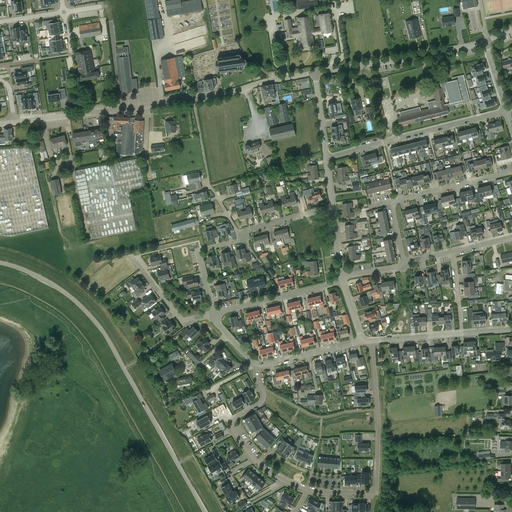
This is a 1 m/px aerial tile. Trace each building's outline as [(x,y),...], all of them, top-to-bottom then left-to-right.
[(20,0),(10,2),(12,10),(15,9),(16,12),(22,11),(20,0)] [(43,0),(44,5),(40,5),(40,9),(49,7),(48,4),(55,3),(54,0),(43,0)] [(155,0),(144,0),(148,20),(160,18),(159,13),(158,13),(155,0)] [(168,17),(202,11),(200,0),(193,0),(181,2),(180,0),(173,0),(165,1),(166,10),(168,17)] [(295,0),(295,1),(297,1),(297,6),(305,5),(305,8),(308,8),(306,0),(295,0)] [(461,0),(461,1),(463,9),(477,7),(475,0),(461,0)] [(290,16),(284,17),(287,38),(294,37),(295,38),(300,37),(302,47),(314,45),(312,35),(333,32),(330,13),(318,15),(320,28),(313,30),(310,16),(299,18),(297,19),(299,31),(293,32),(290,16)] [(451,25),(455,24),(453,16),(449,17),(449,18),(446,18),(441,19),(442,26),(447,26),(451,25)] [(147,20),(151,40),(164,38),(160,18),(148,20),(147,20)] [(410,39),(421,36),(417,19),(406,22),(407,29),(408,29),(410,39)] [(104,34),(102,22),(79,26),(81,38),(104,34)] [(11,36),(12,42),(21,40),(21,41),(20,30),(19,27),(18,28),(18,27),(14,27),(14,28),(13,28),(14,35),(11,36)] [(26,29),(20,30),(21,41),(27,40),(28,42),(31,42),(30,36),(27,37),(26,29)] [(128,47),(116,48),(121,93),(123,93),(131,92),(133,92),(133,91),(138,91),(136,79),(132,79),(128,47)] [(98,72),(95,72),(93,66),(96,66),(95,62),(93,63),(90,50),(75,53),(80,81),(99,77),(98,72)] [(219,68),(220,73),(227,72),(227,74),(231,74),(231,72),(238,71),(239,72),(241,72),(242,70),(242,66),(244,66),(246,63),(246,60),(243,58),(241,59),(241,57),(240,55),(237,54),(235,55),(217,58),(218,64),(215,64),(216,68),(219,68)] [(181,77),(185,76),(183,63),(184,63),(184,62),(186,62),(185,57),(182,58),(182,56),(160,60),(165,84),(166,90),(180,88),(179,83),(182,82),(181,77)] [(503,69),(511,67),(511,59),(501,62),(503,69)] [(477,65),(474,67),(475,72),(472,73),(474,78),(477,77),(483,74),(482,70),(485,69),(483,64),(482,64),(481,63),(477,65)] [(15,74),(14,74),(15,78),(16,78),(16,79),(27,78),(29,77),(28,71),(34,70),(33,66),(21,68),(22,72),(15,73),(15,74)] [(476,82),(477,87),(486,84),(485,80),(488,79),(486,73),(483,74),(477,77),(478,82),(476,82)] [(455,110),(453,105),(470,101),(464,80),(463,75),(451,78),(452,81),(440,84),(441,88),(433,90),(436,101),(427,103),(429,109),(397,117),(400,126),(449,114),(448,112),(455,110)] [(17,80),(16,80),(16,85),(17,84),(17,86),(25,84),(25,87),(31,86),(30,83),(28,84),(27,78),(16,79),(17,80)] [(203,81),(204,84),(205,91),(206,91),(206,92),(214,90),(213,89),(214,88),(214,87),(215,87),(216,86),(215,79),(214,79),(203,81)] [(205,91),(204,84),(202,85),(201,81),(199,82),(197,85),(197,86),(198,93),(205,91)] [(272,84),(261,87),(263,94),(264,93),(268,92),(268,94),(274,92),(272,84)] [(486,85),(478,88),(479,93),(480,92),(481,97),(493,94),(491,88),(488,89),(486,85)] [(92,95),(102,94),(101,87),(92,88),(92,95)] [(48,95),(48,96),(49,102),(49,103),(49,102),(53,102),(56,101),(60,101),(61,101),(60,100),(60,96),(66,95),(65,89),(58,90),(59,94),(48,95)] [(263,94),(265,104),(271,102),(276,102),(275,99),(274,92),(268,94),(268,92),(264,93),(263,94)] [(34,96),(27,97),(27,98),(28,98),(29,108),(29,109),(30,109),(30,110),(35,109),(35,108),(36,108),(35,101),(38,100),(37,93),(33,93),(34,96)] [(28,98),(22,99),(21,95),(17,95),(18,103),(22,103),(23,109),(24,109),(24,110),(28,109),(29,108),(28,98)] [(491,100),(489,95),(481,97),(484,108),(496,104),(494,99),(491,100)] [(355,116),(362,115),(361,109),(359,99),(358,99),(358,98),(356,98),(356,99),(351,100),(352,111),(353,110),(355,116)] [(281,122),(289,120),(286,103),(277,105),(279,114),(276,114),(274,106),(264,108),(268,126),(278,123),(277,119),(280,119),(281,122)] [(334,103),(328,105),(331,119),(335,118),(335,119),(343,117),(341,112),(334,114),(334,113),(336,112),(334,103)] [(365,108),(367,120),(373,119),(371,107),(365,108)] [(133,155),(133,154),(142,154),(144,121),(132,120),(132,118),(113,117),(109,117),(108,123),(113,123),(113,130),(113,134),(117,134),(116,155),(133,155)] [(497,121),(497,122),(488,125),(489,130),(485,130),(488,139),(495,138),(493,132),(503,130),(500,121),(497,121)] [(174,122),(165,123),(166,134),(175,133),(174,122)] [(272,141),(295,136),(293,123),(269,129),(272,141)] [(341,125),(338,125),(338,126),(331,127),(332,134),(342,133),(342,132),(341,125)] [(96,140),(104,139),(102,128),(87,131),(89,141),(89,144),(97,143),(96,140)] [(478,136),(478,139),(481,138),(479,131),(477,131),(476,128),(469,129),(472,137),(478,136)] [(0,134),(0,144),(6,144),(5,141),(13,140),(12,129),(4,130),(4,134),(0,134)] [(469,142),(468,138),(472,137),(469,129),(463,131),(466,142),(466,141),(467,145),(469,144),(469,142)] [(73,134),(75,144),(75,147),(80,146),(80,147),(82,147),(82,146),(82,147),(89,145),(89,144),(89,141),(87,131),(73,134)] [(460,144),(460,143),(466,142),(463,131),(457,132),(458,136),(455,137),(456,139),(458,146),(458,145),(460,144)] [(345,140),(343,140),(342,133),(332,134),(333,141),(336,140),(336,142),(340,141),(340,144),(346,143),(345,140)] [(58,137),(60,144),(59,144),(60,147),(67,145),(64,135),(58,137)] [(458,148),(458,146),(456,139),(453,139),(452,136),(446,137),(448,146),(452,145),(453,147),(455,147),(455,149),(458,148)] [(60,144),(58,137),(50,139),(52,149),(60,147),(59,144),(60,144)] [(443,150),(445,150),(444,146),(448,146),(446,137),(440,139),(442,147),(443,150)] [(434,152),(436,151),(436,149),(442,147),(440,139),(434,140),(434,139),(431,140),(434,152)] [(41,161),(48,159),(43,141),(36,143),(41,161)] [(419,149),(421,157),(424,157),(420,141),(414,143),(416,150),(419,149)] [(256,152),(258,151),(257,148),(260,147),(258,142),(253,144),(248,146),(246,146),(245,147),(244,148),(244,149),(244,150),(245,151),(246,152),(247,152),(248,152),(249,152),(249,153),(251,154),(256,153),(256,152)] [(500,154),(510,152),(508,146),(494,149),(495,152),(499,151),(500,154)] [(396,158),(398,166),(401,165),(400,163),(399,158),(398,155),(396,147),(390,149),(392,156),(396,155),(396,158)] [(0,235),(11,236),(48,228),(35,170),(30,148),(0,149),(0,235)] [(510,152),(500,154),(501,158),(496,159),(497,161),(511,158),(510,152)] [(384,161),(382,156),(377,157),(375,153),(369,155),(372,163),(372,165),(382,162),(384,161)] [(364,169),(370,167),(369,164),(372,163),(369,155),(361,157),(364,169)] [(477,155),(478,157),(477,157),(480,169),(486,167),(484,159),(481,160),(480,157),(479,155),(477,155)] [(127,195),(146,190),(139,158),(75,171),(81,206),(85,205),(92,238),(137,229),(130,197),(128,197),(127,195)] [(490,158),(489,158),(484,159),(486,167),(492,166),(490,158)] [(464,161),(465,167),(466,168),(468,168),(469,171),(475,170),(473,162),(470,163),(469,159),(467,160),(464,161)] [(439,163),(439,165),(443,180),(448,178),(445,170),(443,170),(442,168),(443,167),(442,165),(441,162),(439,163)] [(434,180),(438,179),(438,181),(443,180),(439,165),(436,166),(437,169),(438,169),(439,171),(433,173),(434,180)] [(463,175),(463,173),(465,172),(464,165),(455,167),(458,176),(463,175)] [(338,175),(345,174),(345,172),(348,171),(347,167),(337,168),(338,175)] [(432,176),(431,176),(430,170),(428,171),(427,169),(424,170),(425,174),(422,175),(424,183),(430,181),(433,180),(432,176)] [(318,172),(310,173),(311,175),(308,175),(308,180),(318,179),(318,172)] [(403,172),(404,177),(406,187),(412,186),(410,178),(407,178),(406,173),(404,172),(403,172)] [(419,176),(418,172),(415,172),(418,184),(424,183),(422,175),(419,176)] [(196,189),(201,188),(200,182),(200,181),(198,173),(187,175),(189,184),(195,183),(196,189)] [(395,179),(397,184),(399,184),(400,188),(406,187),(404,177),(395,179)] [(50,180),(53,195),(62,194),(59,179),(50,180)] [(383,180),(385,190),(391,188),(389,179),(383,180)] [(385,190),(383,180),(377,182),(380,191),(385,190)] [(380,191),(377,182),(371,183),(374,193),(380,191)] [(231,193),(232,193),(237,192),(236,186),(240,185),(240,183),(235,184),(230,186),(231,189),(230,189),(229,190),(230,193),(231,193)] [(374,193),(371,183),(365,184),(368,194),(374,193)] [(490,186),(484,187),(486,196),(492,194),(493,198),(496,197),(497,197),(496,192),(495,190),(491,191),(490,186)] [(249,187),(241,189),(241,191),(242,193),(243,195),(250,194),(250,191),(249,187)] [(479,194),(476,195),(478,202),(481,201),(480,200),(483,199),(483,198),(483,196),(486,196),(484,187),(478,189),(479,193),(479,194)] [(306,190),(302,191),(303,195),(306,195),(307,198),(308,198),(309,200),(313,199),(313,201),(314,202),(317,201),(316,198),(321,197),(319,191),(314,192),(311,193),(309,193),(308,190),(306,190)] [(472,190),(465,192),(467,200),(470,200),(471,202),(472,202),(474,202),(475,203),(478,202),(476,195),(473,195),(473,194),(472,190)] [(198,194),(196,194),(195,193),(191,194),(193,203),(200,201),(202,200),(208,199),(206,191),(200,193),(201,193),(198,194)] [(460,199),(457,199),(459,207),(462,206),(465,205),(464,201),(467,200),(465,192),(459,193),(460,197),(460,199)] [(288,199),(290,206),(297,204),(294,194),(290,195),(290,198),(288,199)] [(452,204),(452,206),(453,207),(456,206),(456,208),(459,207),(457,198),(454,199),(453,195),(447,196),(449,205),(452,204)] [(290,206),(288,199),(286,199),(285,196),(281,198),(283,208),(290,206)] [(443,207),(449,205),(447,196),(440,198),(442,204),(439,205),(440,207),(441,212),(444,211),(443,207)] [(266,205),(268,212),(275,210),(272,200),(267,202),(268,204),(266,205)] [(198,211),(199,217),(214,213),(211,203),(199,207),(200,210),(198,211)] [(268,212),(266,205),(264,205),(263,203),(258,204),(261,214),(268,212)] [(343,211),(350,210),(350,208),(352,208),(352,203),(342,204),(343,211)] [(441,214),(441,212),(440,207),(437,208),(435,203),(429,205),(431,214),(432,213),(434,215),(436,215),(437,212),(438,215),(441,214)] [(426,217),(425,215),(426,215),(427,217),(430,216),(430,214),(431,214),(429,205),(423,206),(420,207),(423,218),(426,217)] [(244,211),(246,218),(252,216),(250,206),(245,208),(246,210),(244,211)] [(415,218),(415,219),(416,220),(423,218),(420,207),(417,208),(411,209),(413,218),(415,218)] [(241,209),(236,210),(239,220),(246,218),(244,211),(242,212),(241,209)] [(408,225),(408,222),(414,221),(413,218),(411,209),(404,211),(401,212),(403,218),(405,226),(408,225)] [(350,210),(343,211),(343,218),(354,217),(353,212),(350,212),(350,210)] [(501,224),(503,223),(502,217),(499,218),(500,222),(498,223),(498,219),(494,220),(497,231),(502,230),(501,224)] [(494,221),(489,222),(488,221),(485,221),(487,227),(490,226),(492,233),(497,231),(494,220),(494,221)] [(303,238),(313,236),(311,222),(301,224),(301,229),(304,228),(305,233),(302,233),(303,238)] [(222,237),(228,236),(227,231),(230,230),(229,224),(222,225),(223,228),(220,229),(222,237)] [(346,232),(353,231),(352,230),(355,229),(355,224),(345,226),(346,232)] [(461,232),(464,231),(463,224),(457,226),(457,228),(456,229),(457,231),(454,232),(456,240),(463,238),(461,232)] [(475,229),(475,225),(469,227),(472,237),(478,236),(476,229),(475,229)] [(379,232),(380,237),(386,235),(385,233),(390,232),(388,226),(380,228),(381,231),(379,232)] [(280,230),(282,237),(284,237),(285,239),(290,238),(287,228),(280,230)] [(204,236),(205,237),(207,236),(208,241),(214,239),(214,237),(217,237),(216,229),(206,231),(206,232),(205,233),(204,234),(204,236)] [(282,237),(280,230),(273,232),(276,242),(281,241),(280,238),(282,237)] [(421,236),(421,239),(424,248),(430,246),(428,238),(431,238),(430,231),(424,232),(424,236),(421,236)] [(433,236),(435,245),(441,244),(440,237),(443,236),(441,231),(437,232),(437,235),(433,236)] [(260,236),(262,243),(264,242),(265,245),(269,244),(267,234),(260,236)] [(262,243),(260,236),(253,238),(256,248),(260,246),(260,243),(262,243)] [(407,245),(410,244),(411,251),(418,249),(415,237),(411,238),(411,237),(405,239),(407,245)] [(349,254),(355,253),(355,251),(358,250),(357,246),(348,247),(349,254)] [(238,259),(242,258),(243,260),(244,260),(244,262),(250,261),(248,253),(245,253),(244,248),(236,250),(238,259)] [(222,263),(228,261),(229,265),(231,264),(231,266),(235,265),(233,259),(230,259),(228,252),(221,254),(222,258),(221,258),(222,263)] [(502,263),(511,260),(511,253),(500,255),(502,263)] [(160,264),(161,267),(167,266),(166,260),(162,260),(161,260),(160,256),(157,257),(156,256),(154,256),(153,258),(150,258),(152,266),(160,264)] [(216,265),(217,268),(220,268),(218,257),(215,258),(214,256),(208,257),(210,266),(216,265)] [(470,262),(473,262),(472,256),(464,257),(465,261),(462,261),(462,267),(470,266),(470,262)] [(117,260),(111,265),(114,269),(118,267),(120,270),(121,269),(128,264),(126,261),(125,262),(124,259),(119,263),(117,260)] [(128,264),(120,270),(121,271),(124,275),(122,277),(125,279),(129,276),(127,273),(131,270),(130,267),(128,264)] [(164,267),(165,270),(157,272),(158,272),(157,272),(156,273),(157,275),(158,276),(160,281),(169,278),(167,270),(171,269),(170,265),(164,267)] [(317,268),(310,268),(310,271),(307,271),(308,276),(318,275),(317,268)] [(442,281),(449,279),(447,270),(441,271),(441,274),(438,275),(439,283),(443,283),(442,281)] [(432,282),(435,282),(434,272),(427,273),(428,277),(425,277),(426,287),(433,286),(432,282)] [(284,280),(286,287),(293,285),(292,279),(292,274),(289,275),(289,279),(284,280)] [(425,284),(426,284),(424,277),(422,278),(421,277),(420,274),(417,275),(418,276),(415,277),(416,286),(420,286),(420,289),(425,288),(425,284)] [(257,289),(266,286),(263,276),(246,281),(250,292),(257,290),(257,289)] [(189,288),(198,285),(197,278),(190,280),(189,277),(183,279),(185,289),(189,288)] [(129,288),(132,286),(134,289),(142,283),(138,278),(138,279),(137,278),(133,281),(131,279),(125,283),(129,288)] [(286,287),(284,280),(279,281),(279,278),(276,278),(277,282),(279,288),(286,287)] [(471,279),(471,282),(464,282),(464,289),(474,288),(473,284),(477,283),(477,278),(471,279)] [(221,284),(215,286),(217,291),(226,289),(225,283),(227,283),(227,279),(220,281),(221,284)] [(511,280),(504,280),(503,290),(511,290),(511,280)] [(355,284),(357,292),(363,290),(363,291),(367,289),(371,288),(370,283),(366,285),(362,287),(360,282),(360,283),(355,284)] [(382,288),(379,288),(379,294),(380,297),(380,299),(383,298),(382,294),(385,294),(385,293),(389,293),(388,292),(387,282),(381,283),(381,284),(382,288)] [(136,291),(133,293),(137,298),(142,294),(140,291),(145,288),(144,287),(145,287),(142,283),(134,289),(136,291)] [(365,296),(359,298),(362,305),(368,303),(372,302),(370,297),(372,296),(374,296),(379,294),(379,288),(378,288),(374,289),(370,291),(371,291),(366,293),(367,297),(366,297),(365,296)] [(478,292),(474,292),(474,288),(464,289),(465,295),(472,295),(473,298),(479,297),(478,292)] [(218,297),(224,296),(225,299),(231,298),(230,294),(227,295),(226,289),(217,291),(218,297)] [(194,301),(196,300),(197,303),(201,302),(200,299),(201,299),(200,292),(194,293),(193,290),(187,292),(189,298),(193,297),(194,301)] [(335,292),(328,294),(330,302),(334,301),(335,305),(338,304),(337,300),(339,299),(338,296),(336,297),(335,292)] [(148,307),(156,301),(151,295),(146,299),(145,298),(142,300),(148,307)] [(319,306),(323,306),(322,302),(320,296),(313,297),(315,304),(319,303),(319,306)] [(308,306),(308,309),(312,308),(311,305),(315,304),(313,297),(307,299),(309,306),(308,306)] [(135,309),(141,304),(138,299),(131,304),(135,309)] [(299,311),(303,310),(302,307),(301,307),(300,301),(293,302),(295,309),(298,308),(299,311)] [(287,304),(288,311),(287,311),(288,314),(292,313),(291,310),(295,309),(293,302),(287,304)] [(279,316),(283,315),(282,312),(281,312),(279,306),(273,307),(274,314),(278,313),(279,316)] [(160,322),(165,318),(163,315),(165,314),(160,307),(156,310),(154,309),(151,311),(153,313),(152,313),(157,320),(157,319),(160,322)] [(266,309),(268,315),(267,316),(268,319),(271,318),(271,315),(274,314),(273,307),(266,309)] [(447,315),(444,316),(445,324),(451,323),(450,315),(450,314),(453,314),(453,307),(450,307),(450,311),(447,311),(447,315)] [(498,307),(499,321),(506,321),(505,313),(501,313),(501,307),(498,307)] [(469,315),(472,315),(473,324),(479,323),(478,312),(472,312),(472,308),(469,308),(469,315)] [(332,309),(328,309),(330,318),(333,317),(337,317),(336,312),(333,313),(332,309)] [(378,312),(377,309),(364,313),(365,316),(364,316),(365,319),(366,319),(366,320),(369,319),(370,322),(376,320),(376,317),(375,313),(378,312)] [(262,320),(261,316),(260,317),(259,310),(252,312),(255,322),(262,320)] [(412,310),(409,310),(410,317),(410,323),(413,323),(414,326),(420,326),(419,318),(419,314),(412,315),(412,310)] [(246,320),(247,324),(255,322),(252,312),(246,314),(247,320),(246,320)] [(236,316),(230,318),(230,319),(230,320),(231,323),(232,327),(236,326),(236,329),(242,328),(241,322),(238,323),(236,316)] [(171,332),(176,328),(171,321),(169,322),(167,319),(161,324),(163,327),(168,335),(171,332)] [(370,332),(378,330),(377,326),(380,325),(379,322),(368,325),(370,332)] [(341,337),(348,335),(347,329),(346,326),(343,327),(342,327),(343,330),(339,331),(341,337)] [(192,339),(198,332),(193,327),(188,332),(185,330),(181,334),(185,339),(187,338),(188,338),(190,336),(192,339)] [(335,339),(333,332),(334,332),(333,328),(330,329),(331,333),(327,334),(328,341),(335,339)] [(320,335),(322,342),(328,341),(327,334),(326,330),(319,332),(319,336),(320,335)] [(314,337),(313,333),(309,334),(310,338),(306,339),(308,346),(315,344),(313,337),(314,337)] [(300,340),(302,347),(308,346),(306,339),(303,340),(302,336),(298,337),(299,341),(300,340)] [(205,352),(210,347),(208,345),(209,343),(204,338),(197,346),(202,350),(203,349),(205,352)] [(294,349),(293,342),(293,338),(289,339),(290,343),(286,344),(288,350),(294,349)] [(281,341),(279,341),(281,352),(288,350),(286,344),(282,344),(281,341)] [(476,350),(475,341),(469,342),(470,350),(473,350),(474,356),(480,356),(479,350),(476,350)] [(467,354),(466,351),(470,350),(469,342),(463,342),(463,347),(460,347),(461,355),(461,358),(463,358),(463,354),(467,354)] [(274,354),(272,347),(273,347),(272,343),(269,344),(270,348),(266,349),(268,355),(274,354)] [(504,343),(495,343),(495,351),(504,351),(504,343)] [(258,347),(259,350),(261,357),(268,355),(266,349),(262,350),(261,346),(258,347)] [(415,346),(409,347),(409,355),(413,355),(413,358),(418,358),(418,352),(418,350),(418,349),(415,350),(415,346)] [(457,346),(451,346),(452,351),(449,351),(449,362),(451,362),(451,358),(455,358),(455,354),(458,354),(457,346)] [(403,351),(400,351),(400,352),(400,359),(403,359),(406,359),(410,359),(410,357),(409,355),(409,347),(402,347),(402,348),(403,351)] [(433,348),(434,352),(431,352),(431,362),(432,362),(433,361),(433,360),(437,359),(437,356),(440,355),(439,347),(433,348)] [(446,351),(445,347),(439,347),(440,355),(443,355),(443,359),(447,359),(448,362),(449,362),(449,351),(446,351)] [(396,348),(389,348),(390,357),(394,357),(394,360),(395,360),(400,359),(400,352),(400,351),(397,351),(396,348)] [(421,352),(418,352),(418,358),(418,359),(419,359),(422,359),(421,357),(425,357),(426,363),(432,363),(431,362),(431,352),(428,353),(427,348),(421,349),(421,352)] [(177,350),(168,355),(171,361),(180,356),(177,350)] [(196,364),(199,361),(189,351),(186,354),(196,364)] [(500,351),(486,352),(486,359),(490,359),(490,360),(496,360),(496,358),(500,358),(500,351)] [(218,368),(224,362),(221,359),(222,358),(217,353),(210,361),(214,366),(215,365),(218,368)] [(356,360),(357,364),(357,367),(364,365),(362,357),(358,359),(356,354),(349,355),(350,361),(356,360)] [(346,367),(345,363),(344,363),(343,357),(335,359),(337,365),(342,364),(343,368),(344,372),(347,371),(346,367)] [(331,360),(325,361),(327,369),(328,373),(332,372),(336,371),(334,363),(332,364),(331,360)] [(224,362),(218,368),(220,370),(219,371),(224,376),(232,368),(227,363),(226,364),(224,362)] [(318,375),(321,374),(322,374),(323,378),(327,377),(324,365),(321,366),(320,362),(314,364),(316,371),(317,371),(318,375)] [(164,379),(176,373),(171,365),(159,371),(164,379)] [(310,372),(308,373),(306,366),(300,367),(301,374),(305,373),(306,377),(306,379),(309,378),(312,378),(310,372)] [(296,379),(299,379),(298,375),(301,374),(300,367),(293,369),(295,376),(292,376),(294,384),(295,386),(298,385),(297,381),(296,381),(296,379)] [(291,385),(294,384),(292,376),(290,377),(288,370),(281,372),(283,379),(287,378),(288,382),(290,381),(291,385)] [(283,379),(281,372),(275,374),(276,377),(272,378),(274,385),(281,384),(280,380),(283,379)] [(359,384),(359,385),(359,386),(354,386),(355,392),(354,392),(354,396),(359,395),(359,392),(367,392),(366,385),(363,385),(363,384),(359,384)] [(249,390),(243,393),(245,396),(248,402),(248,403),(254,399),(252,396),(253,395),(251,392),(250,392),(249,390)] [(185,404),(187,404),(192,401),(198,412),(202,410),(203,411),(208,408),(205,403),(202,404),(199,398),(202,397),(200,393),(192,397),(192,396),(183,400),(185,404)] [(218,396),(222,403),(226,400),(222,393),(218,396)] [(209,402),(216,398),(213,394),(206,398),(209,402)] [(315,404),(322,404),(321,395),(307,396),(307,399),(300,400),(300,404),(307,404),(315,404)] [(359,395),(354,396),(354,399),(357,399),(358,405),(362,405),(362,407),(366,406),(366,405),(369,404),(369,398),(359,398),(359,395)] [(511,395),(502,396),(502,405),(511,404),(511,395)] [(248,402),(245,396),(241,398),(232,403),(235,409),(236,408),(237,409),(240,407),(245,404),(244,403),(248,402)] [(227,410),(223,404),(212,410),(215,416),(227,410)] [(510,428),(510,420),(504,420),(505,413),(499,413),(498,421),(501,421),(500,428),(510,428)] [(252,433),(255,431),(256,433),(257,432),(259,434),(256,437),(258,439),(256,441),(263,448),(265,446),(267,448),(274,440),(263,430),(261,427),(256,418),(254,414),(244,419),(246,422),(243,423),(248,432),(251,430),(252,433)] [(208,424),(211,422),(207,415),(196,422),(197,423),(196,424),(198,428),(199,427),(200,428),(204,427),(205,429),(209,426),(208,424)] [(212,441),(208,434),(205,436),(204,435),(200,437),(201,438),(197,440),(201,447),(212,441)] [(358,444),(358,448),(358,451),(362,451),(362,452),(365,452),(365,451),(369,451),(369,444),(361,444),(361,442),(362,442),(362,441),(361,441),(362,435),(355,435),(355,437),(355,441),(355,442),(358,442),(358,444)] [(510,453),(510,449),(511,449),(511,448),(511,447),(511,436),(498,436),(498,453),(510,453)] [(282,453),(289,444),(284,440),(282,438),(279,442),(281,444),(277,450),(282,453)] [(289,444),(282,453),(287,457),(291,451),(294,453),(297,449),(294,447),(289,444)] [(208,466),(218,461),(216,457),(220,455),(216,449),(212,451),(214,454),(204,460),(208,466)] [(300,461),(304,451),(299,449),(295,459),(300,461)] [(230,458),(229,460),(226,462),(229,467),(234,464),(233,461),(239,457),(236,451),(234,452),(233,451),(230,453),(231,453),(228,455),(230,458)] [(305,463),(309,453),(304,451),(300,461),(305,463)] [(309,453),(305,463),(310,465),(314,455),(309,453)] [(219,460),(218,461),(208,466),(208,467),(211,473),(221,467),(223,471),(228,469),(224,463),(221,464),(219,460)] [(497,466),(500,466),(501,471),(510,471),(510,463),(508,463),(508,460),(496,460),(497,466)] [(246,481),(253,473),(248,469),(242,477),(246,481)] [(501,476),(497,476),(497,481),(509,481),(508,478),(510,478),(510,471),(501,471),(501,476)] [(369,472),(362,472),(362,475),(357,475),(357,482),(362,482),(362,483),(365,483),(365,484),(368,484),(368,483),(369,483),(369,472)] [(253,473),(246,481),(250,484),(257,476),(253,473)] [(357,482),(357,475),(355,475),(355,476),(345,476),(345,483),(346,483),(346,484),(349,484),(349,483),(356,483),(356,482),(357,482)] [(257,476),(250,484),(254,488),(261,480),(257,476)] [(261,480),(254,488),(259,491),(265,483),(261,480)] [(226,496),(233,492),(228,484),(221,488),(226,496)] [(233,492),(226,496),(226,497),(230,504),(240,498),(239,495),(243,492),(241,488),(236,491),(233,492)] [(284,509),(287,504),(290,505),(295,498),(292,497),(292,496),(289,493),(288,494),(285,493),(281,500),(282,500),(279,506),(284,509)] [(471,508),(471,499),(457,498),(457,508),(471,508)] [(307,511),(313,511),(315,510),(317,511),(321,504),(318,502),(315,500),(314,501),(311,499),(310,500),(309,500),(307,503),(308,503),(307,505),(311,507),(309,509),(307,511)] [(238,504),(240,509),(247,505),(245,500),(238,504)] [(335,511),(336,501),(329,501),(329,510),(326,510),(326,511),(335,511)] [(336,501),(335,511),(346,511),(346,510),(342,510),(342,501),(336,501)] [(359,504),(358,511),(369,511),(369,507),(367,507),(366,507),(366,503),(363,503),(363,502),(360,502),(360,503),(359,503),(359,504)]
